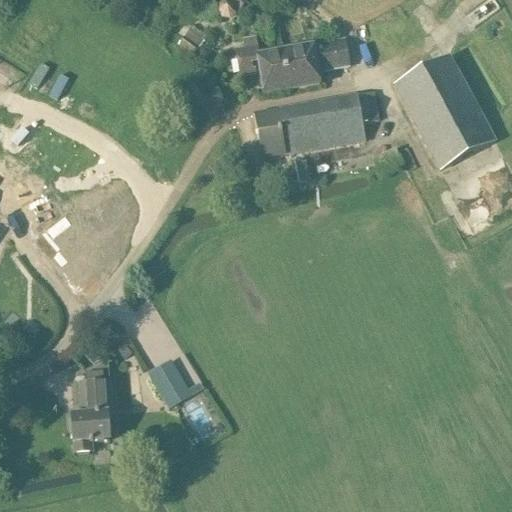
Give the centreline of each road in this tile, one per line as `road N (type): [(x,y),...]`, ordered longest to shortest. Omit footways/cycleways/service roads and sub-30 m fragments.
road 1 (unclassified): [(0,384),(54,354),(85,319),(226,116),(213,41),(149,0)]
road 2 (track): [(0,177),(16,231),(85,319)]
